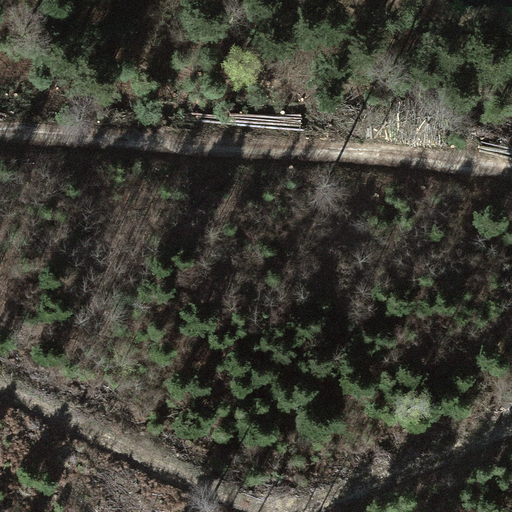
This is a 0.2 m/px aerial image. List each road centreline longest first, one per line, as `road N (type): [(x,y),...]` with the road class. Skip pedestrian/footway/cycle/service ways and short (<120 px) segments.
road 1 (track): [(511,180),(0,135)]
road 2 (track): [(0,388),(251,511)]
